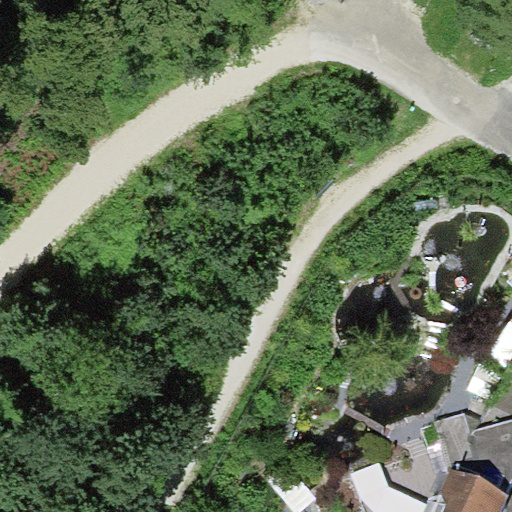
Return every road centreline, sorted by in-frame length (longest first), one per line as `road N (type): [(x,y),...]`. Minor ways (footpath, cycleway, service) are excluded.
road 1 (track): [(511,76),(375,174),(312,238),(158,511)]
road 2 (track): [(0,265),(43,217),(210,80),(322,33),(363,42)]
road 3 (track): [(363,42),(464,108)]
